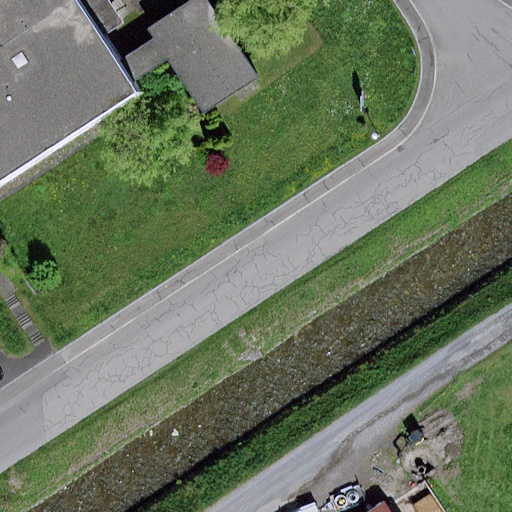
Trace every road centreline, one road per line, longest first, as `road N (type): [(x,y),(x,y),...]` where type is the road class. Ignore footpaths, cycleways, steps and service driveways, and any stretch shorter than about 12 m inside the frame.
road 1 (unclassified): [(0,434),(511,95)]
road 2 (track): [(511,338),(243,511)]
